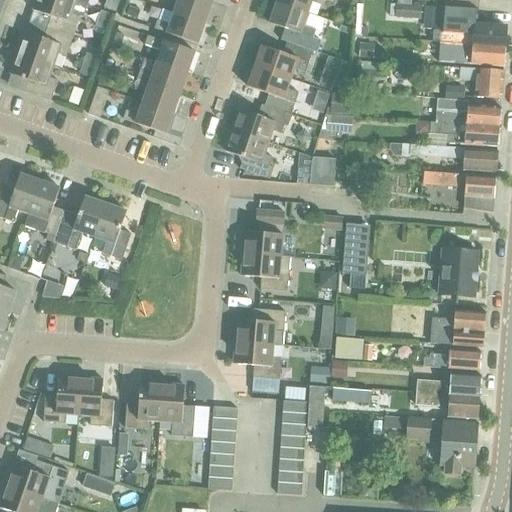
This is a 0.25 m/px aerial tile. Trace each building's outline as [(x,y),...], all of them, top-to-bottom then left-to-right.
[(51,17),(47,28),(73,38),(80,17),(72,14),(76,2),(69,0),(36,0),(33,11),(51,17)] [(174,0),(178,1),(174,13),(205,24),(212,4),(201,0),(174,0)] [(278,0),(277,3),(308,14),(312,0),(278,0)] [(443,0),(443,8),(475,10),(479,11),(479,0),(443,0)] [(281,41),(286,43),(313,52),(317,53),(321,41),(313,39),(316,30),(304,26),(308,14),(277,3),(270,24),(285,29),(281,41)] [(396,17),(421,19),(422,6),(397,5),(396,17)] [(443,8),(431,7),(429,30),(434,31),(433,42),(442,43),(506,47),(507,28),(474,25),(473,34),(453,32),(454,20),(474,22),(475,10),(443,8)] [(129,8),(125,16),(137,21),(140,12),(129,8)] [(205,24),(174,13),(170,25),(157,21),(154,29),(167,34),(198,45),(205,24)] [(25,33),(18,54),(54,67),(58,55),(66,58),(73,38),(47,28),(43,39),(25,33)] [(117,34),(112,47),(120,49),(125,36),(117,34)] [(145,45),(161,51),(157,63),(188,74),(195,53),(164,42),(147,37),(145,45)] [(262,47),(255,67),(291,80),(295,70),(305,74),(313,52),(286,43),(283,54),(262,47)] [(506,47),(442,43),(441,55),(465,56),(466,52),(472,52),(471,65),(504,67),(506,47)] [(361,44),(360,59),(374,60),(375,45),(361,44)] [(54,67),(18,54),(10,75),(29,81),(25,93),(51,102),(58,81),(50,78),(54,67)] [(87,54),(80,74),(90,78),(97,58),(87,54)] [(331,58),(327,71),(337,74),(341,62),(331,58)] [(140,70),(137,79),(181,94),(188,74),(157,63),(153,75),(140,70)] [(269,95),(265,106),(291,115),(299,94),(288,90),(291,80),(255,67),(248,88),(269,95)] [(461,69),(460,81),(477,82),(475,98),(501,100),(504,72),(461,69)] [(360,70),(359,84),(386,86),(387,71),(360,70)] [(80,77),(74,92),(84,96),(90,81),(80,77)] [(147,92),(142,104),(174,114),(181,94),(137,79),(134,87),(147,92)] [(446,87),(446,100),(464,101),(465,88),(446,87)] [(88,115),(100,119),(109,92),(98,88),(88,115)] [(72,93),(68,105),(77,108),(81,97),(72,93)] [(332,94),(331,114),(359,115),(360,95),(332,94)] [(469,103),(439,101),(437,123),(500,128),(501,108),(469,105),(469,103)] [(174,114),(142,104),(138,115),(126,111),(123,120),(135,124),(167,135),(174,114)] [(240,111),(233,131),(269,144),(273,132),(281,135),(284,127),(288,128),(292,116),(291,115),(265,106),(262,105),(257,117),(240,111)] [(329,142),(329,133),(352,135),(353,119),(325,117),(318,141),(329,142)] [(416,123),(415,137),(429,137),(430,124),(416,123)] [(500,128),(437,123),(431,123),(430,134),(449,135),(448,144),(498,148),(500,128)] [(269,144),(233,131),(225,153),(243,159),(240,170),(270,180),(274,169),(270,168),(273,159),(265,156),(269,144)] [(391,145),(390,151),(396,157),(411,158),(411,157),(466,161),(465,172),(496,174),(498,151),(403,145),(403,146),(391,145)] [(299,154),(297,185),(310,186),(311,170),(311,164),(313,158),(299,154)] [(313,158),(311,164),(311,170),(310,186),(334,188),(336,160),(313,158)] [(495,200),(496,178),(425,173),(424,186),(457,188),(461,182),(467,183),(464,209),(493,214),(495,201),(495,200)] [(18,211),(28,215),(29,215),(40,182),(20,175),(14,194),(3,190),(0,198),(0,218),(14,223),(18,211)] [(24,227),(55,238),(64,211),(53,207),(60,189),(40,182),(29,215),(28,215),(24,227)] [(82,234),(94,238),(106,205),(85,198),(78,216),(64,211),(55,238),(53,244),(76,252),(82,234)] [(245,233),(243,255),(281,258),(281,257),(285,214),(286,203),(262,201),(261,212),(257,211),(256,224),(268,225),(267,234),(245,233)] [(106,205),(94,238),(106,242),(102,254),(122,261),(131,235),(120,231),(127,213),(106,205)] [(345,243),(343,275),(367,277),(369,245),(345,243)] [(439,296),(475,299),(476,284),(478,284),(479,272),(477,272),(479,253),(443,250),(439,296)] [(243,255),(242,277),(262,278),(261,290),(288,293),(289,271),(290,259),(291,258),(281,257),(281,258),(243,255)] [(321,273),(319,290),(335,291),(337,274),(321,273)] [(0,308),(9,312),(16,292),(3,288),(7,277),(0,274),(0,308)] [(109,275),(104,286),(115,291),(116,291),(121,280),(119,279),(109,275)] [(0,331),(3,332),(9,312),(0,308),(0,331)] [(238,321),(236,343),(274,346),(283,347),(284,334),(286,313),(259,310),(258,322),(238,321)] [(432,344),(483,348),(486,313),(456,311),(456,322),(434,320),(432,344)] [(290,352),(309,353),(310,340),(291,339),(290,352)] [(335,362),(361,364),(363,341),(337,339),(335,362)] [(274,346),(236,343),(234,365),(254,367),(253,379),(280,381),(282,359),(273,358),(274,346)] [(424,368),(480,372),(481,352),(450,350),(450,361),(446,361),(447,357),(430,355),(430,359),(424,359),(424,368)] [(418,382),(417,394),(480,398),(481,376),(451,374),(450,390),(446,389),(446,384),(418,382)] [(66,416),(78,417),(81,379),(59,377),(57,397),(45,396),(43,423),(65,425),(66,416)] [(81,379),(78,417),(91,417),(90,427),(112,428),(114,401),(102,401),(103,380),(81,379)] [(280,381),(253,379),(252,392),(278,394),(280,381)] [(147,422),(160,423),(163,385),(140,383),(139,403),(127,403),(125,429),(146,431),(147,422)] [(163,385),(160,423),(172,424),(171,437),(193,438),(199,443),(206,443),(209,408),(195,408),(183,407),(185,386),(163,385)] [(330,406),(331,389),(311,387),(308,428),(324,429),(325,406),(330,406)] [(333,401),(371,403),(372,391),(333,389),(333,401)] [(376,391),(374,408),(411,411),(412,394),(376,391)] [(480,398),(417,394),(416,406),(444,408),(444,403),(449,403),(448,418),(478,420),(480,398)] [(307,415),(308,403),(284,402),(283,413),(307,415)] [(237,421),(238,409),(214,408),(213,419),(237,421)] [(307,415),(283,413),(282,425),(306,426),(307,415)] [(236,432),(237,421),(213,419),(212,431),(236,432)] [(475,468),(478,424),(410,419),(408,439),(427,441),(428,440),(444,441),(442,465),(446,465),(445,474),(460,475),(461,467),(475,468)] [(306,426),(282,425),(281,437),(305,438),(306,426)] [(235,444),(236,432),(212,431),(211,443),(235,444)] [(281,448),(305,450),(305,438),(281,437),(281,448)] [(234,456),(235,444),(211,443),(211,455),(234,456)] [(304,462),(305,450),(281,448),(280,460),(304,462)] [(234,468),(234,456),(211,455),(210,466),(234,468)] [(304,462),(280,460),(279,472),(303,474),(304,462)] [(14,466),(7,487),(43,500),(47,488),(56,491),(63,470),(37,462),(33,473),(14,466)] [(233,480),(234,468),(210,466),(209,478),(233,480)] [(302,485),(303,474),(279,472),(278,484),(302,485)] [(233,480),(209,478),(208,490),(232,492),(233,480)] [(278,484),(277,495),(301,497),(302,485),(278,484)] [(7,487),(0,507),(0,508),(10,511),(56,511),(59,505),(43,500),(7,487)]
